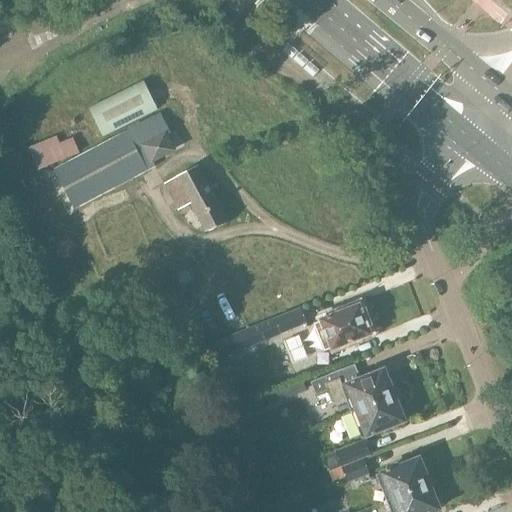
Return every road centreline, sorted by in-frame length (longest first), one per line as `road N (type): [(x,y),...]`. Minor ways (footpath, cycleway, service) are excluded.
road 1 (residential): [(432,180),(417,202),(419,222),(511,449)]
road 2 (secondary): [(307,0),(470,140)]
road 3 (secondary): [(504,95),(386,0)]
